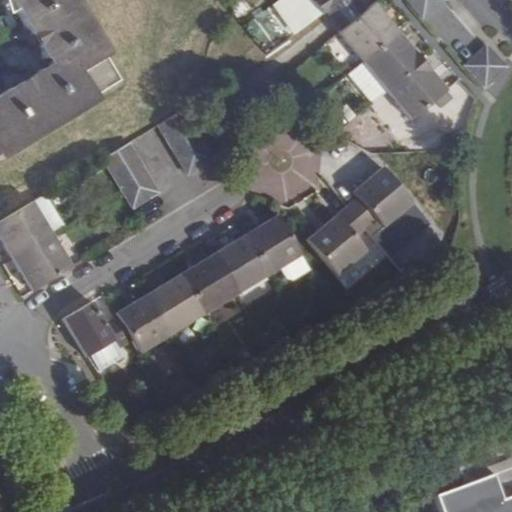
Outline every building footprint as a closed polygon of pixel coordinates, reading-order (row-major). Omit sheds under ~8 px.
[(0,0),(0,2),(40,66),(0,90),(0,165),(97,105),(93,99),(117,84),(102,62),(109,57),(74,0),(0,0)] [(310,0),(320,14),(322,12),(338,0),(310,0)] [(338,0),(322,12),(336,34),(369,7),(364,0),(338,0)] [(407,0),(422,18),(433,9),(444,0),(407,0)] [(336,34),(361,63),(397,33),(372,4),(369,7),(336,34)] [(361,63),(385,91),(421,61),(397,33),(361,63)] [(465,67),(484,87),(495,77),(505,67),(486,47),(475,57),(465,67)] [(421,61),(385,91),(410,121),(445,91),(421,61)] [(188,123),(181,111),(157,126),(164,138),(188,123)] [(196,135),(188,123),(164,138),(171,150),(196,135)] [(203,147),(196,135),(171,150),(179,162),(203,147)] [(135,156),(127,145),(102,159),(110,171),(135,156)] [(203,147),(179,162),(187,175),(211,159),(203,147)] [(142,168),(135,156),(110,171),(117,183),(142,168)] [(149,180),(142,168),(117,183),(122,191),(124,195),(149,180)] [(345,207),(364,230),(396,268),(436,234),(410,204),(381,169),(351,193),(356,198),(345,207)] [(124,195),(132,208),(157,192),(149,180),(124,195)] [(31,202),(0,221),(0,241),(10,258),(50,234),(31,202)] [(353,238),(364,230),(345,207),(305,240),(335,276),(364,251),(353,238)] [(266,275),(299,256),(275,216),(242,236),(266,275)] [(50,234),(10,258),(30,291),(70,267),(50,234)] [(210,256),(235,295),(266,275),(242,236),(210,256)] [(178,274),(203,314),(235,295),(210,256),(178,274)] [(308,270),(299,256),(279,268),(285,278),(292,280),(308,270)] [(146,294),(170,334),(203,314),(178,274),(146,294)] [(114,313),(115,315),(130,340),(138,354),(170,334),(146,294),(114,313)] [(90,301),(61,319),(77,345),(85,358),(91,355),(113,342),(117,349),(130,340),(115,315),(102,323),(90,301)] [(113,342),(91,355),(101,372),(123,360),(117,349),(113,342)] [(467,484),(439,495),(445,511),(511,511),(511,444),(459,462),(467,484)]
